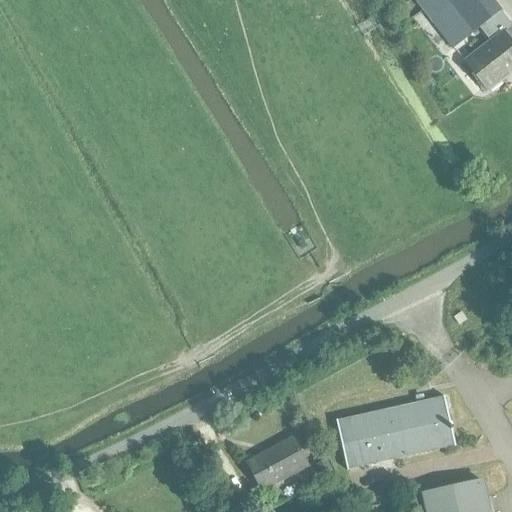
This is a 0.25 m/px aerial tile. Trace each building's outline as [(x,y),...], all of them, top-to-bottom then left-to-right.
[(415,0),(434,23),(463,0),(415,0)] [(510,42),(511,40),(511,26),(491,0),(463,0),(434,23),(453,48),(480,28),(492,42),(504,33),(510,42)] [(511,40),(510,42),(504,33),(492,42),(466,62),(488,91),(503,79),(501,77),(510,71),(511,73),(511,72),(511,40)] [(303,240),(298,243),(302,249),(307,246),(303,240)] [(348,470),(394,460),(455,446),(452,430),(454,430),(453,426),(451,427),(444,396),(425,400),(424,394),(415,396),(417,402),(336,420),(348,470)] [(293,439),(247,463),(262,491),(308,466),(293,439)] [(326,460),(317,465),(323,476),(332,471),(326,460)] [(488,511),(485,497),(481,482),(424,495),(427,511),(488,511)]
